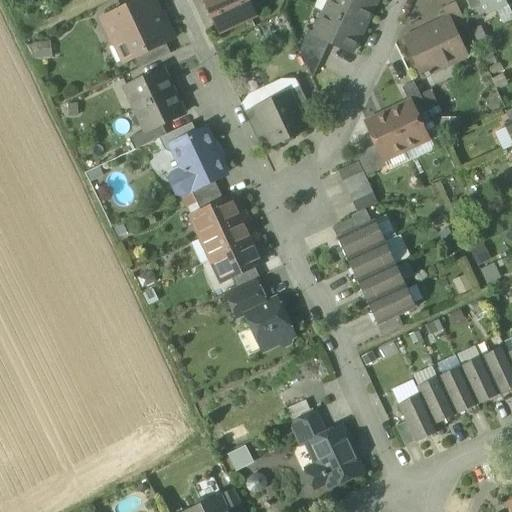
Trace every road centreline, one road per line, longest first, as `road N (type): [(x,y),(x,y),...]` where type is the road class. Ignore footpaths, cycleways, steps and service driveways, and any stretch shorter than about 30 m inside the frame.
road 1 (residential): [(282,210),(398,476),(417,485)]
road 2 (residential): [(400,0),(317,169),(282,210)]
road 3 (residential): [(282,210),(182,5)]
